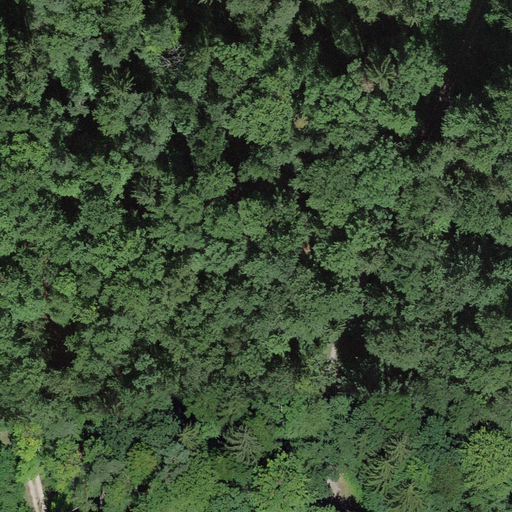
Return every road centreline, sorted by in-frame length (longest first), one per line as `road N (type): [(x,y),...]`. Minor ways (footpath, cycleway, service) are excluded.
road 1 (track): [(349,494),(324,427),(334,358),(383,212),(422,147),(487,0)]
road 2 (track): [(0,247),(46,511)]
